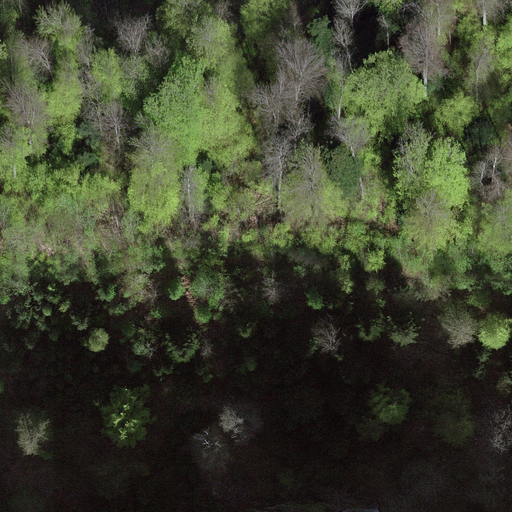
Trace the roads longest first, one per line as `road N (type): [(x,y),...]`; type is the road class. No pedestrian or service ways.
road 1 (track): [(511,268),(218,249),(0,263)]
road 2 (track): [(228,0),(0,50)]
